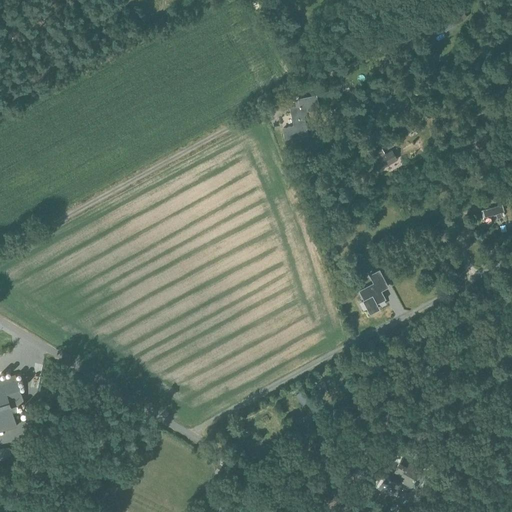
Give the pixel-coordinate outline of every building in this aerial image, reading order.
[(467,17),(461,8),(448,16),(454,25),(467,17)] [(433,35),(437,32),(434,26),(429,29),(433,35)] [(294,126),(283,128),(285,139),(307,134),(303,116),(306,111),(305,105),(290,108),(294,126)] [(397,159),(392,150),(385,154),(382,148),(375,152),(379,158),(374,161),(378,170),(397,159)] [(503,220),(501,213),(504,212),(502,205),(483,210),(484,217),(496,214),(498,221),(499,222),(500,222),(501,222),(502,221),(503,220)] [(386,299),(380,287),(387,283),(381,273),(379,269),(369,275),(373,282),(358,290),(363,299),(362,300),(363,301),(364,300),(368,308),(376,304),(376,305),(377,305),(377,304),(386,299)] [(388,303),(399,299),(394,284),(383,287),(388,303)] [(0,430),(16,425),(11,412),(24,407),(13,381),(0,384),(0,430)] [(396,434),(391,443),(411,455),(416,446),(396,434)] [(287,457),(293,445),(280,439),(274,451),(287,457)] [(10,447),(0,448),(0,461),(12,460),(10,447)] [(401,459),(392,476),(385,473),(378,488),(392,495),(399,480),(410,487),(418,474),(410,469),(412,465),(401,459)]
